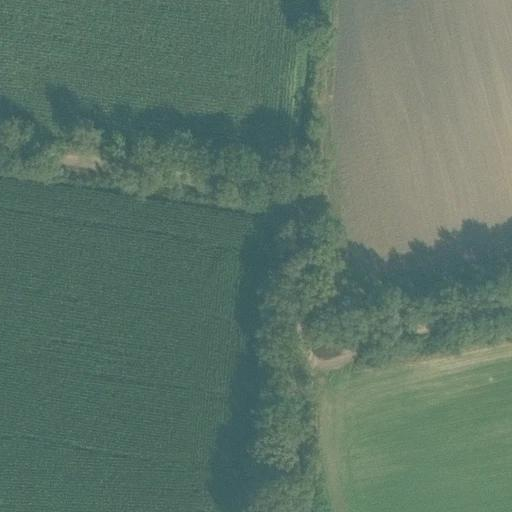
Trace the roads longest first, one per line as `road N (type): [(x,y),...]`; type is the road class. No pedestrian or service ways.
road 1 (track): [(0,162),(281,199),(306,209),(315,236),(313,348)]
road 2 (track): [(313,348),(511,308)]
